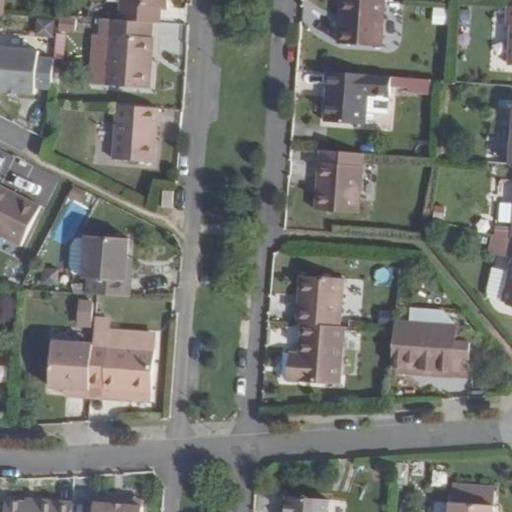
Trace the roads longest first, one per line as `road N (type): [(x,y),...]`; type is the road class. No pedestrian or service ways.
road 1 (residential): [(209,0),(179,453)]
road 2 (residential): [(248,448),(284,0)]
road 3 (residential): [(511,427),(248,448)]
road 4 (residential): [(179,453),(0,462)]
